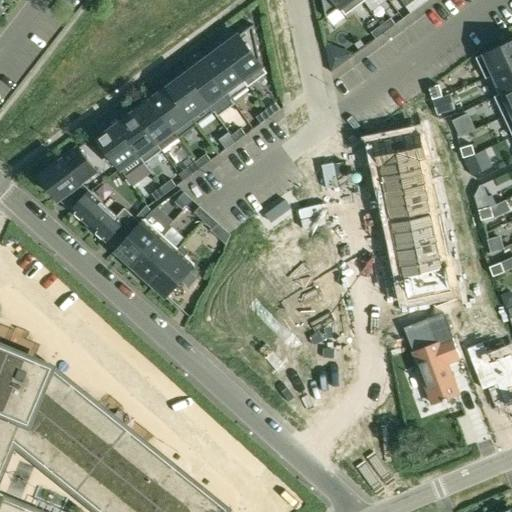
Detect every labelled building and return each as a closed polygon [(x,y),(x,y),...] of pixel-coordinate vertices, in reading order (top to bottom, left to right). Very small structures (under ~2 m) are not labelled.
[(345,15),(364,2),(362,0),(322,0),(326,17),(339,7),(345,15)] [(421,6),(416,0),(415,0),(406,7),(411,13),(421,6)] [(381,25),(386,32),(395,25),(391,18),(381,25)] [(230,42),(221,48),(249,86),(267,73),(261,65),(253,25),(236,37),(233,36),(230,38),(230,42)] [(386,32),(381,25),(371,32),(376,39),(386,32)] [(485,78),(511,65),(511,40),(476,57),(485,78)] [(249,86),(221,48),(203,61),(225,91),(231,99),(248,87),(249,86)] [(203,61),(186,74),(208,104),(214,112),(218,117),(235,104),(231,99),(225,91),(203,61)] [(511,65),(485,78),(486,78),(490,76),(499,94),(494,96),(495,97),(511,89),(511,65)] [(186,74),(168,87),(196,125),(214,112),(208,104),(186,74)] [(445,83),(435,86),(439,97),(448,95),(445,83)] [(168,87),(151,100),(179,138),(196,125),(168,87)] [(511,89),(495,97),(504,117),(511,112),(511,89)] [(456,94),(439,99),(443,112),(460,107),(456,94)] [(151,100),(134,112),(156,142),(162,150),(179,138),(151,100)] [(266,109),(271,115),(280,108),(275,102),(266,109)] [(271,115),(266,109),(256,116),(261,122),(271,115)] [(134,112),(116,125),(144,163),(162,150),(156,142),(134,112)] [(467,115),(454,121),(460,136),(474,129),(467,115)] [(126,177),(144,163),(116,125),(107,132),(104,131),(100,133),(101,137),(98,139),(126,177)] [(231,135),(236,141),(246,134),(241,127),(231,135)] [(376,142),(381,164),(423,156),(418,133),(376,142)] [(226,148),(236,141),(231,135),(221,142),(226,148)] [(434,145),(436,153),(448,149),(446,142),(434,145)] [(472,145),(460,148),(463,158),(475,154),(472,145)] [(78,148),(41,175),(58,199),(59,198),(73,211),(90,192),(80,183),(95,171),(78,148)] [(450,157),(448,149),(436,153),(438,161),(450,157)] [(485,151),(465,160),(472,175),(492,165),(485,151)] [(196,161),(201,167),(211,159),(206,153),(196,161)] [(187,167),(179,173),(183,180),(201,167),(196,161),(195,161),(191,156),(183,162),(187,167)] [(423,157),(423,156),(381,164),(384,181),(422,173),(418,158),(423,157)] [(422,173),(384,181),(387,197),(425,190),(422,173)] [(446,185),(457,182),(455,174),(443,178),(446,185)] [(161,186),(166,193),(176,185),(171,179),(161,186)] [(460,190),(457,182),(446,185),(448,193),(460,190)] [(166,193),(161,186),(152,193),(157,199),(166,193)] [(425,190),(387,197),(391,216),(429,208),(425,190)] [(178,197),(187,205),(192,200),(193,199),(184,192),(184,191),(183,191),(178,197)] [(127,210),(119,218),(90,192),(73,211),(75,213),(76,215),(79,218),(82,219),(116,250),(141,223),(127,210)] [(476,201),(479,210),(490,207),(488,197),(476,201)] [(265,214),(271,222),(291,208),(285,200),(265,214)] [(203,220),(208,214),(200,206),(199,206),(194,212),(203,220)] [(490,207),(479,210),(482,220),(493,217),(490,207)] [(203,220),(212,228),(217,223),(218,222),(215,220),(208,214),(203,220)] [(397,243),(434,235),(430,216),(393,224),(397,243)] [(145,218),(141,223),(116,250),(133,266),(162,234),(145,218)] [(459,230),(470,226),(468,219),(457,222),(459,230)] [(473,234),(470,226),(459,230),(461,237),(473,234)] [(178,248),(162,234),(133,266),(149,280),(178,248)] [(438,251),(434,235),(397,243),(400,259),(438,251)] [(500,239),(488,243),(491,252),(503,249),(500,239)] [(178,248),(149,280),(166,295),(195,264),(187,256),(192,251),(185,245),(180,250),(178,248)] [(403,275),(446,267),(446,266),(441,267),(438,251),(400,259),(403,275)] [(478,252),(466,254),(468,262),(480,260),(478,252)] [(501,263),(489,267),(493,276),(504,272),(501,263)] [(446,267),(403,275),(408,298),(431,293),(434,308),(457,300),(454,288),(450,289),(446,267)] [(444,316),(405,331),(413,351),(433,404),(444,400),(444,401),(447,400),(447,399),(458,395),(446,363),(460,358),(452,338),(444,316)] [(496,382),(505,405),(511,402),(511,354),(511,353),(490,361),(483,342),(466,348),(481,387),(496,382)] [(0,511),(223,511),(222,511),(223,509),(222,509),(46,366),(45,366),(0,347),(0,511)]
